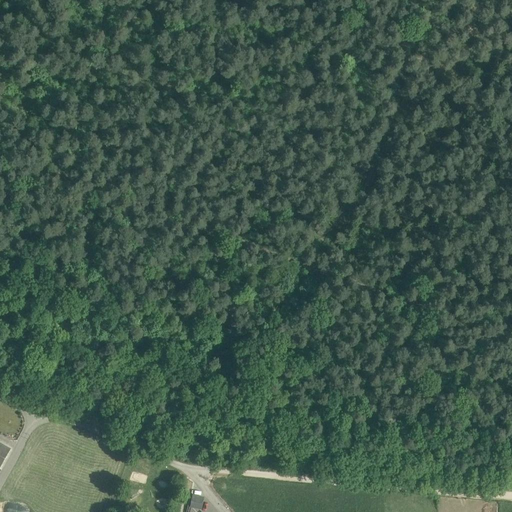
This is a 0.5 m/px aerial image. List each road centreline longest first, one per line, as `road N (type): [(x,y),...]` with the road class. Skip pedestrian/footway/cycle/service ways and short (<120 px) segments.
road 1 (track): [(511,338),(320,274),(0,136)]
road 2 (track): [(184,462),(511,493)]
road 3 (residential): [(41,410),(184,462),(229,511)]
